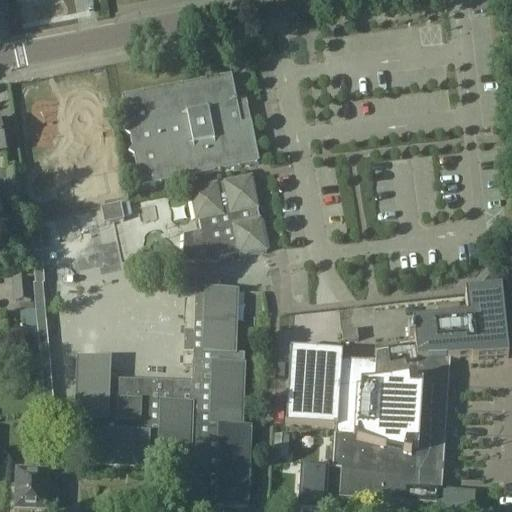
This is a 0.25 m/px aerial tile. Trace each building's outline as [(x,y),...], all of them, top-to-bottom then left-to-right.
[(231,78),(121,100),(140,189),(258,166),(250,125),(240,127),(231,78)] [(21,171),(4,172),(6,186),(7,201),(7,207),(24,205),(21,171)] [(183,238),(182,266),(219,267),(219,261),(237,257),(238,260),(266,254),(251,180),(188,193),(195,225),(198,224),(200,234),(183,238)] [(119,206),(100,210),(104,226),(122,222),(119,206)] [(175,210),(147,213),(151,243),(179,240),(175,210)] [(30,237),(17,238),(19,255),(32,254),(30,237)] [(197,278),(196,292),(194,334),(185,334),(184,357),(194,357),(192,387),(109,384),(110,363),(79,362),(76,424),(93,425),(92,436),(86,435),(85,466),(148,469),(149,452),(159,452),(159,459),(179,459),(177,507),(208,509),(209,502),(216,502),(216,509),(249,510),(252,430),(243,430),(246,357),(236,357),(239,294),(220,294),(221,280),(197,278)] [(11,282),(13,305),(31,304),(30,281),(11,282)] [(375,359),(374,367),(339,365),(335,430),(332,472),(328,472),(326,502),(422,509),(421,511),(479,511),(480,496),(440,493),(449,366),(507,360),(500,294),(464,297),(466,321),(458,321),(453,322),(411,326),(412,332),(406,333),(407,344),(413,344),(414,355),(375,359)] [(438,318),(457,316),(459,315),(458,305),(436,308),(438,318)] [(26,329),(36,328),(35,313),(24,313),(25,320),(26,329)] [(172,376),(168,328),(160,329),(160,323),(136,325),(137,338),(149,337),(153,378),(172,376)] [(356,332),(341,334),(342,345),(357,343),(356,332)] [(335,430),(339,365),(340,352),(289,349),(284,427),(335,430)] [(43,424),(26,428),(31,451),(48,447),(43,424)] [(287,462),(288,447),(289,438),(274,437),(272,460),(287,462)] [(299,470),(295,511),(325,511),(326,502),(328,472),(299,470)] [(44,511),(46,478),(17,477),(15,511),(44,511)]
